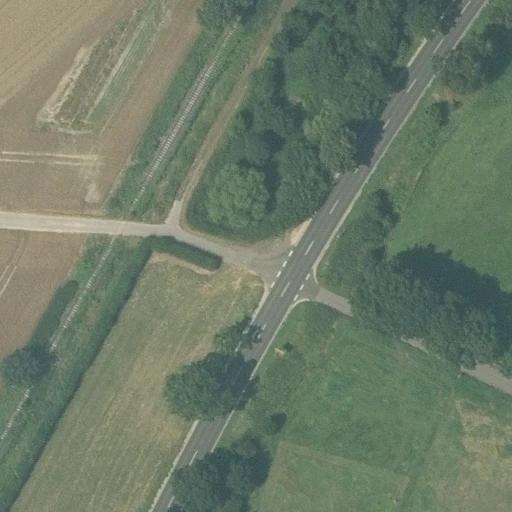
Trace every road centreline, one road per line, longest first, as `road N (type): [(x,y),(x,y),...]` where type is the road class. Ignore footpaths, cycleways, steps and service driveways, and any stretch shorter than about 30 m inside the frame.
road 1 (tertiary): [(473,0),(401,100),(289,284),(168,511)]
road 2 (track): [(0,221),(168,236),(289,284)]
